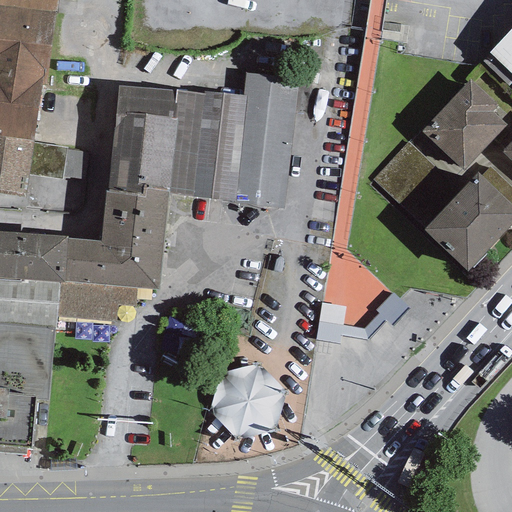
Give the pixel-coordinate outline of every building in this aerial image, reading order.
[(1,0),(0,9),(0,142),(32,147),(54,0),(1,0)] [(511,27),(489,53),(511,74),(511,27)] [(234,203),(283,208),(298,79),(245,73),(243,95),(246,96),(234,203)] [(464,171),(507,126),(493,112),(498,106),(471,80),(422,132),(464,171)] [(204,94),(119,86),(108,192),(145,197),(146,188),(170,193),(234,203),(246,96),(243,95),(204,92),(204,94)] [(0,142),(0,194),(24,198),(32,147),(0,142)] [(406,211),(442,172),(409,142),(373,180),(406,211)] [(468,272),(511,225),(511,188),(491,167),(481,176),(478,173),(424,230),(468,272)] [(136,289),(159,291),(170,193),(146,188),(145,197),(108,192),(106,192),(101,241),(67,239),(64,283),(58,283),(56,317),(116,323),(117,305),(135,307),(136,289)] [(0,324),(55,328),(56,317),(58,283),(64,283),(67,239),(67,237),(0,231),(0,324)] [(323,297),(320,326),(344,329),(347,299),(323,297)] [(37,399),(49,400),(55,328),(0,324),(0,393),(37,396),(37,399)] [(260,358),(247,356),(234,358),(222,365),(213,375),(209,388),(208,401),(212,414),(220,425),(230,432),(243,436),(256,435),(268,431),(278,423),(285,412),(288,399),(287,386),(281,374),(272,364),(260,358)] [(0,393),(0,451),(25,454),(26,449),(32,449),(37,399),(37,396),(0,393)]
